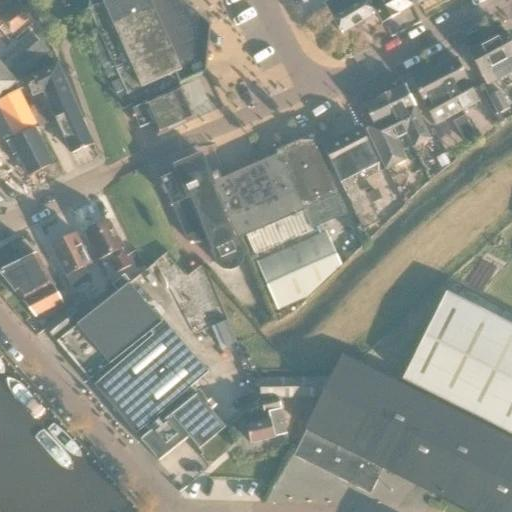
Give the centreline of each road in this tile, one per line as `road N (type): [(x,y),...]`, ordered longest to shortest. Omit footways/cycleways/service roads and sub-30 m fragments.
road 1 (unclassified): [(259,511),(188,510),(158,498),(0,317)]
road 2 (residential): [(0,229),(308,87)]
road 3 (residential): [(308,87),(332,86),(505,0)]
